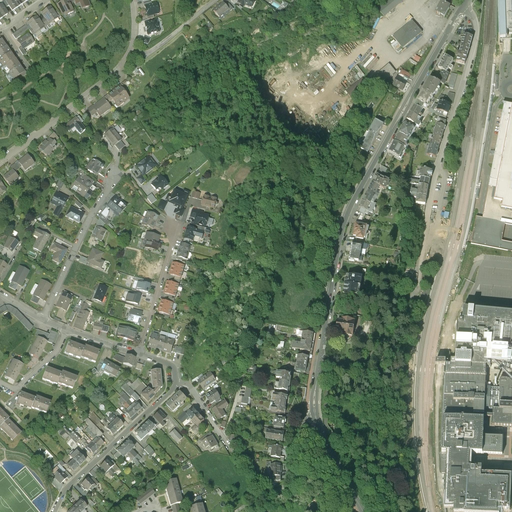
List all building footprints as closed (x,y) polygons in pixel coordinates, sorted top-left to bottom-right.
[(17,8),(11,0),(10,0),(6,3),(9,6),(12,12),(17,8)] [(11,0),(17,8),(22,5),(18,0),(11,0)] [(65,1),(57,5),(59,10),(60,10),(62,14),(64,13),(66,16),(73,13),(70,7),(67,0),(65,1)] [(73,0),(75,3),(76,5),(82,3),(84,9),(90,7),(87,0),(73,0)] [(240,4),(234,0),(230,0),(228,2),(235,9),(238,5),(239,6),(240,4)] [(251,3),(247,0),(244,0),(240,4),(239,6),(244,11),(245,10),(252,12),(255,5),(251,3)] [(384,0),(377,6),(384,14),(400,0),(384,0)] [(509,35),(511,34),(511,0),(498,0),(500,38),(506,38),(507,38),(507,32),(509,32),(509,35)] [(450,7),(441,2),(435,13),(444,18),(444,17),(449,9),(450,7)] [(152,5),(145,7),(147,16),(147,17),(153,16),(158,14),(156,4),(152,5)] [(227,10),(224,6),(214,13),(220,20),(229,13),(227,10)] [(54,13),(50,7),(45,10),(53,22),(58,19),(57,18),(54,13)] [(53,22),(45,10),(41,14),(48,24),(49,25),(53,22)] [(36,17),(32,20),(40,32),(44,28),(40,23),(36,17)] [(40,32),(32,20),(27,23),(31,29),(35,34),(35,35),(40,32)] [(412,20),(392,37),(402,49),(422,33),(412,20)] [(156,21),(145,24),(147,35),(159,33),(156,21)] [(28,35),(17,42),(21,47),(23,50),(25,48),(25,49),(30,46),(29,44),(32,41),(28,35)] [(472,37),(464,35),(461,46),(469,48),(470,44),(472,37)] [(469,48),(461,46),(459,53),(467,56),(469,48)] [(0,50),(0,60),(10,53),(6,47),(0,50)] [(467,56),(459,53),(457,52),(455,57),(457,58),(456,62),(465,64),(467,56)] [(10,53),(0,60),(0,61),(4,67),(6,66),(14,60),(10,53)] [(445,57),(438,69),(442,71),(446,74),(446,73),(449,69),(451,71),(453,68),(451,66),(453,61),(445,57)] [(14,60),(6,66),(10,73),(19,66),(15,60),(14,60)] [(359,71),(358,72),(361,76),(365,74),(358,64),(356,66),(359,71)] [(389,64),(372,78),(378,86),(395,72),(389,64)] [(10,73),(9,74),(13,80),(23,73),(19,66),(10,73)] [(347,74),(351,82),(358,79),(353,71),(347,74)] [(446,74),(442,71),(437,83),(444,86),(445,84),(449,75),(446,73),(446,74)] [(409,80),(399,74),(397,78),(407,83),(409,80)] [(407,83),(397,78),(393,86),(402,91),(407,83)] [(430,81),(426,88),(423,92),(433,98),(440,85),(437,83),(437,84),(430,80),(430,81)] [(118,87),(111,92),(112,93),(108,95),(108,96),(112,101),(115,105),(114,106),(116,108),(117,108),(119,107),(119,105),(127,98),(127,96),(126,95),(124,95),(123,93),(118,87)] [(433,98),(423,92),(417,103),(424,107),(426,108),(433,98)] [(449,92),(446,97),(440,95),(437,100),(440,101),(451,105),(452,105),(454,95),(449,92)] [(108,95),(103,99),(103,100),(107,104),(112,101),(108,96),(108,95)] [(103,100),(99,103),(100,104),(93,109),(96,113),(99,117),(103,115),(102,114),(109,108),(110,109),(107,104),(103,100)] [(451,105),(440,101),(437,111),(447,114),(451,105)] [(417,103),(410,114),(420,120),(422,117),(419,115),(424,107),(417,103)] [(511,105),(510,105),(503,104),(481,219),(479,218),(476,218),(471,246),(500,251),(501,245),(501,243),(502,240),(504,225),(511,226),(511,105)] [(92,107),(87,111),(91,117),(96,113),(93,109),(92,107)] [(447,114),(437,111),(435,115),(441,117),(446,119),(447,114)] [(420,120),(410,114),(406,121),(414,125),(416,126),(418,128),(421,124),(418,123),(420,120)] [(77,120),(66,128),(70,134),(76,130),(81,137),(87,133),(82,126),(77,121),(77,120)] [(384,125),(375,120),(368,131),(369,132),(363,143),(360,141),(358,147),(368,152),(384,125)] [(406,121),(406,120),(399,134),(409,140),(416,126),(414,125),(406,121)] [(437,124),(436,124),(433,135),(434,135),(442,137),(445,127),(444,126),(437,124)] [(106,135),(104,136),(109,141),(108,141),(110,144),(110,143),(113,147),(115,145),(120,141),(121,140),(116,134),(118,133),(114,128),(111,131),(106,135)] [(58,140),(54,134),(49,138),(54,144),(58,140)] [(409,140),(399,134),(394,142),(404,148),(406,148),(407,146),(406,145),(409,140)] [(442,137),(434,135),(432,144),(439,146),(440,143),(440,144),(441,140),(442,137)] [(50,141),(47,144),(45,142),(41,145),(42,146),(39,149),(42,152),(41,152),(45,156),(46,157),(51,152),(56,149),(53,145),(54,144),(49,138),(48,139),(50,141)] [(404,148),(394,142),(389,152),(399,157),(404,148)] [(432,144),(430,143),(427,154),(436,157),(439,146),(432,144)] [(27,156),(23,159),(24,159),(18,163),(21,167),(24,172),(34,164),(27,156)] [(148,162),(146,159),(147,158),(136,166),(143,176),(154,167),(150,161),(148,162)] [(100,164),(93,160),(92,160),(91,161),(91,163),(92,163),(88,170),(96,175),(101,168),(102,168),(103,167),(103,166),(103,165),(103,164),(102,164),(101,164),(100,164)] [(18,169),(14,164),(10,168),(12,171),(14,173),(19,170),(18,169)] [(427,169),(426,169),(427,168),(424,168),(424,169),(421,168),(420,170),(420,174),(420,175),(420,177),(421,177),(430,179),(431,176),(432,177),(433,173),(432,173),(432,171),(427,169)] [(12,171),(3,178),(9,185),(18,178),(14,173),(12,171)] [(380,175),(380,176),(376,174),(372,182),(380,186),(384,188),(388,180),(384,177),(380,175)] [(93,182),(84,176),(82,178),(80,177),(75,184),(78,187),(78,188),(76,192),(83,197),(83,196),(87,199),(95,188),(91,185),(93,182)] [(141,176),(137,179),(141,185),(145,182),(141,176)] [(161,177),(151,185),(156,190),(158,189),(161,189),(162,190),(164,188),(164,189),(167,186),(168,185),(161,177)] [(430,179),(421,177),(420,181),(419,184),(428,187),(430,179)] [(372,182),(368,189),(363,199),(370,203),(371,202),(373,202),(376,203),(377,201),(375,199),(378,194),(376,193),(380,186),(372,182)] [(428,187),(419,184),(419,185),(418,184),(417,187),(418,188),(417,191),(417,194),(426,196),(428,189),(428,187)] [(64,196),(57,192),(60,188),(58,187),(56,192),(55,191),(50,202),(49,202),(48,205),(49,205),(50,203),(57,206),(53,214),(57,217),(62,208),(67,200),(64,198),(64,196)] [(183,193),(176,189),(175,191),(174,191),(171,197),(168,195),(166,200),(180,207),(182,208),(189,193),(184,190),(183,193)] [(417,194),(411,193),(410,197),(417,198),(416,202),(417,202),(425,204),(426,196),(417,194)] [(156,200),(151,194),(146,198),(151,204),(156,200)] [(217,200),(204,196),(202,205),(214,209),(215,207),(217,206),(218,204),(217,203),(216,202),(217,200)] [(120,203),(114,198),(108,205),(115,210),(116,211),(114,214),(118,217),(126,206),(121,202),(120,203)] [(370,203),(363,199),(359,206),(360,206),(361,207),(366,210),(372,212),(376,203),(373,202),(371,202),(370,203)] [(166,204),(161,201),(158,207),(163,210),(166,204)] [(425,204),(417,202),(415,218),(423,219),(425,204)] [(84,214),(70,207),(65,216),(79,224),(84,214)] [(182,208),(180,207),(179,208),(179,207),(176,214),(181,216),(184,210),(182,209),(182,208)] [(203,213),(193,210),(191,217),(196,218),(195,222),(198,223),(199,224),(200,225),(202,226),(203,225),(206,226),(208,218),(202,216),(203,213)] [(150,213),(147,212),(145,218),(156,223),(158,217),(156,216),(150,213)] [(110,224),(102,215),(98,219),(106,227),(110,224)] [(145,218),(142,225),(147,227),(147,226),(153,229),(156,223),(145,218)] [(356,224),(355,224),(355,225),(354,226),(355,227),(355,228),(354,230),(354,231),(353,232),(353,233),(353,234),(357,235),(357,237),(363,239),(364,237),(365,237),(366,231),(367,231),(368,226),(362,225),(356,224)] [(102,228),(96,226),(89,240),(92,242),(94,239),(101,242),(106,232),(102,230),(102,228)] [(197,231),(188,228),(184,239),(193,241),(194,237),(202,239),(204,233),(197,231)] [(49,235),(37,229),(34,234),(39,237),(33,248),(40,252),(49,235)] [(159,237),(147,233),(145,240),(147,241),(157,243),(159,237)] [(18,244),(10,238),(10,237),(9,236),(3,247),(0,252),(10,259),(15,252),(13,251),(18,244)] [(157,243),(147,241),(145,247),(157,251),(159,244),(157,243)] [(361,246),(357,245),(357,244),(352,243),(351,244),(350,246),(351,246),(351,247),(351,250),(350,251),(360,253),(361,246)] [(66,251),(54,244),(51,249),(57,252),(52,261),(59,264),(66,251)] [(186,246),(181,244),(179,250),(189,253),(190,247),(186,246)] [(102,254),(93,249),(88,260),(87,262),(87,263),(101,269),(103,263),(99,261),(102,254)] [(189,253),(179,250),(177,257),(183,258),(187,260),(189,253)] [(360,253),(350,251),(350,252),(351,252),(350,256),(349,256),(348,257),(348,258),(349,259),(349,260),(354,261),(354,260),(359,260),(360,253)] [(88,260),(81,257),(79,263),(86,266),(87,263),(87,262),(88,260)] [(179,264),(174,263),(173,266),(172,265),(171,269),(183,272),(184,266),(179,264)] [(19,266),(11,282),(17,286),(21,287),(29,271),(19,266)] [(183,272),(171,269),(170,272),(171,272),(171,275),(175,276),(181,278),(183,272)] [(362,276),(347,275),(346,279),(345,280),(344,282),(345,282),(345,283),(360,286),(362,276)] [(41,281),(37,290),(36,289),(33,295),(40,299),(42,300),(43,300),(42,300),(45,294),(46,292),(47,292),(50,285),(41,280),(41,281)] [(17,286),(11,282),(7,287),(14,291),(17,286)] [(142,283),(138,282),(136,289),(147,292),(150,285),(142,283)] [(173,283),(169,282),(168,284),(167,284),(166,287),(177,291),(181,292),(182,287),(181,286),(179,286),(179,285),(173,283)] [(360,286),(345,283),(344,288),(343,289),(343,291),(344,292),(343,293),(349,294),(353,294),(358,295),(360,286)] [(99,285),(93,299),(101,303),(102,302),(101,302),(103,297),(104,297),(107,289),(99,285)] [(177,291),(166,287),(165,291),(166,291),(165,294),(169,295),(175,297),(177,291)] [(430,289),(424,288),(424,291),(423,291),(423,293),(422,293),(422,296),(421,296),(420,299),(413,298),(412,303),(419,304),(423,305),(430,289)] [(72,298),(62,293),(56,307),(66,311),(72,298)] [(133,295),(128,293),(126,301),(137,305),(140,297),(133,295)] [(40,299),(33,295),(30,301),(37,305),(40,299)] [(167,302),(163,300),(162,303),(161,303),(160,306),(171,309),(173,303),(167,302)] [(33,328),(16,310),(9,305),(6,306),(4,307),(6,310),(14,316),(29,331),(33,328)] [(171,309),(160,306),(159,309),(160,310),(159,312),(164,314),(170,315),(171,309)] [(511,313),(463,309),(463,316),(462,315),(461,318),(462,318),(462,319),(511,324),(511,313)] [(142,313),(130,310),(128,319),(129,320),(139,323),(142,313)] [(85,313),(80,311),(73,328),(81,331),(88,314),(85,313)] [(341,320),(338,320),(336,329),(336,332),(339,333),(343,334),(352,335),(353,331),(354,329),(355,328),(355,326),(354,325),(355,320),(348,319),(348,317),(343,316),(342,318),(341,320)] [(511,475),(486,474),(486,469),(471,468),(472,454),(502,455),(503,437),(483,436),(484,409),(492,409),(492,425),(511,426),(511,379),(500,379),(499,388),(485,387),(486,363),(501,364),(501,370),(506,370),(506,369),(511,370),(511,324),(462,319),(462,321),(460,321),(459,321),(459,324),(457,324),(456,356),(456,361),(451,361),(451,360),(445,360),(445,365),(441,452),(442,473),(445,473),(444,508),(454,508),(453,511),(499,511),(499,510),(509,511),(511,475)] [(374,322),(362,320),(359,335),(361,335),(360,339),(370,341),(374,322)] [(136,331),(119,326),(116,336),(133,341),(136,331)] [(56,333),(50,331),(49,335),(46,342),(52,344),(56,333)] [(313,333),(303,332),(299,331),(298,336),(302,336),(301,341),(311,343),(313,333)] [(159,336),(152,334),(147,347),(148,347),(148,346),(151,347),(153,347),(155,348),(155,349),(155,350),(159,336)] [(167,338),(159,336),(155,350),(156,350),(156,349),(159,349),(161,349),(161,350),(163,350),(162,352),(163,352),(167,338)] [(38,337),(38,338),(29,354),(38,359),(47,342),(46,342),(43,340),(41,339),(38,337)] [(175,340),(167,338),(163,352),(163,351),(166,352),(166,351),(168,352),(170,353),(170,354),(175,340)] [(311,343),(301,341),(301,344),(292,342),(291,348),(310,351),(311,343)] [(75,345),(69,342),(65,353),(80,359),(81,357),(84,348),(77,346),(77,345),(75,344),(75,345)] [(99,352),(92,349),(90,348),(90,349),(85,347),(84,348),(81,357),(95,363),(99,352)] [(125,358),(120,356),(116,354),(112,358),(120,363),(123,364),(125,358)] [(135,358),(126,355),(125,358),(123,364),(132,367),(135,358)] [(305,356),(298,355),(297,362),(307,364),(308,358),(308,357),(305,356)] [(22,365),(13,360),(4,377),(14,382),(22,365)] [(119,369),(105,361),(102,366),(101,368),(101,369),(115,377),(119,369)] [(307,364),(297,362),(295,370),(305,372),(307,364)] [(51,371),(46,369),(42,379),(57,385),(58,383),(61,375),(54,372),(52,371),(51,371)] [(160,370),(151,371),(152,389),(151,389),(150,391),(154,395),(160,389),(159,388),(161,388),(160,370)] [(286,374),(285,374),(277,372),(276,378),(280,379),(280,381),(290,383),(291,379),(289,378),(290,372),(286,371),(286,374)] [(70,375),(67,374),(67,375),(62,373),(61,375),(58,383),(72,389),(76,378),(70,376),(70,375)] [(199,381),(198,381),(199,381),(203,389),(214,382),(216,381),(213,377),(212,378),(210,375),(210,374),(209,374),(199,381)] [(124,383),(125,384),(133,392),(142,382),(138,378),(131,384),(127,380),(124,383)] [(290,383),(280,381),(279,384),(275,383),(274,390),(284,391),(283,393),(287,394),(288,387),(289,388),(290,383)] [(131,396),(136,401),(139,398),(133,392),(125,384),(121,388),(130,397),(131,396)] [(306,388),(300,387),(298,396),(304,397),(306,388)] [(150,391),(148,389),(142,394),(142,393),(141,394),(141,395),(144,399),(143,400),(144,401),(145,400),(147,403),(155,396),(150,391)] [(215,390),(206,396),(211,403),(220,398),(215,390)] [(141,409),(135,402),(132,405),(131,405),(131,404),(128,401),(129,399),(122,392),(118,395),(125,402),(130,407),(136,414),(141,409)] [(180,392),(166,405),(173,412),(177,409),(184,402),(187,399),(180,392)] [(25,396),(20,393),(16,404),(30,410),(31,408),(34,399),(28,397),(28,396),(25,395),(25,396)] [(287,396),(273,394),(273,399),(276,399),(276,403),(285,405),(286,401),(287,401),(288,397),(287,397),(287,396)] [(43,400),(41,399),(41,400),(35,397),(34,399),(31,408),(46,414),(50,403),(43,401),(43,400)] [(226,401),(219,405),(212,409),(214,413),(215,413),(219,420),(222,418),(223,418),(226,416),(222,409),(228,405),(226,401)] [(285,405),(276,403),(275,407),(272,406),(271,411),(284,413),(285,413),(286,409),(285,409),(285,405)] [(136,414),(130,407),(129,408),(124,412),(125,414),(124,415),(126,417),(127,416),(130,419),(136,414)] [(193,408),(190,411),(189,410),(186,413),(185,412),(177,418),(182,423),(186,419),(187,420),(188,420),(190,418),(192,421),(199,414),(193,408)] [(1,411),(0,410),(0,426),(0,427),(7,420),(8,419),(3,413),(1,411)] [(166,418),(160,411),(153,417),(153,418),(160,425),(163,428),(165,425),(162,422),(166,418)] [(204,420),(199,414),(192,421),(198,427),(200,425),(201,426),(203,424),(202,423),(204,420)] [(117,419),(113,415),(111,415),(108,418),(108,419),(107,421),(110,425),(117,431),(123,425),(117,419)] [(282,418),(279,418),(275,417),(274,426),(274,427),(281,428),(284,428),(284,424),(286,423),(286,421),(285,420),(285,419),(282,419),(282,418)] [(160,425),(153,418),(151,420),(158,427),(160,425)] [(103,435),(87,419),(84,422),(89,427),(85,431),(94,441),(97,438),(98,439),(103,435)] [(13,426),(7,420),(0,427),(0,428),(12,442),(20,434),(15,428),(13,426)] [(151,426),(148,422),(141,428),(147,435),(155,427),(153,425),(151,426)] [(110,425),(106,429),(108,431),(107,433),(108,434),(110,433),(112,436),(117,431),(110,425)] [(141,428),(136,433),(138,435),(136,437),(140,441),(147,435),(141,428)] [(81,440),(73,432),(70,429),(65,433),(71,440),(76,444),(81,440)] [(183,439),(174,430),(169,435),(178,444),(183,439)] [(284,433),(267,430),(266,439),(283,442),(284,433)] [(208,438),(202,442),(203,442),(207,447),(206,448),(209,446),(211,449),(218,445),(212,436),(208,438)] [(98,439),(97,438),(94,441),(92,443),(98,449),(103,444),(98,439)] [(130,438),(122,446),(128,452),(134,459),(138,455),(132,449),(137,445),(130,438)] [(76,444),(71,440),(67,444),(71,448),(76,444)] [(98,449),(92,443),(89,446),(86,442),(83,445),(87,449),(87,450),(88,452),(89,451),(92,454),(98,449)] [(284,457),(280,456),(281,452),(281,450),(282,447),(276,446),(272,445),(271,456),(276,457),(275,460),(283,461),(284,457)] [(128,452),(122,446),(117,451),(119,454),(118,455),(119,457),(121,456),(123,458),(126,454),(128,452)] [(153,451),(148,446),(144,450),(149,455),(153,451)] [(79,455),(76,452),(75,452),(74,453),(72,452),(69,455),(70,457),(69,457),(73,460),(79,467),(85,461),(83,458),(84,457),(80,454),(79,455)] [(134,459),(128,452),(126,454),(134,463),(136,461),(134,459)] [(79,467),(73,460),(66,466),(68,469),(67,470),(68,471),(70,470),(72,473),(79,467)] [(111,462),(110,462),(109,462),(107,460),(103,464),(113,474),(115,473),(111,469),(115,465),(112,462),(111,462)] [(113,474),(103,464),(100,467),(102,469),(101,470),(101,471),(100,471),(100,472),(104,475),(108,472),(111,476),(113,474)] [(280,464),(271,464),(271,476),(270,476),(271,481),(281,480),(280,472),(281,472),(281,466),(280,466),(280,464)] [(100,471),(96,467),(92,471),(96,475),(100,472),(100,471)] [(64,475),(60,471),(59,471),(56,468),(50,474),(60,485),(66,479),(66,478),(64,475)] [(93,479),(91,481),(88,478),(84,482),(92,490),(98,485),(93,479)] [(176,479),(164,482),(171,506),(178,504),(183,502),(176,479)] [(92,490),(84,482),(81,485),(83,487),(82,488),(84,491),(85,490),(87,492),(89,490),(90,492),(92,490)] [(151,488),(136,499),(140,504),(155,493),(151,488)] [(81,501),(73,508),(77,511),(82,511),(87,507),(81,501)]
